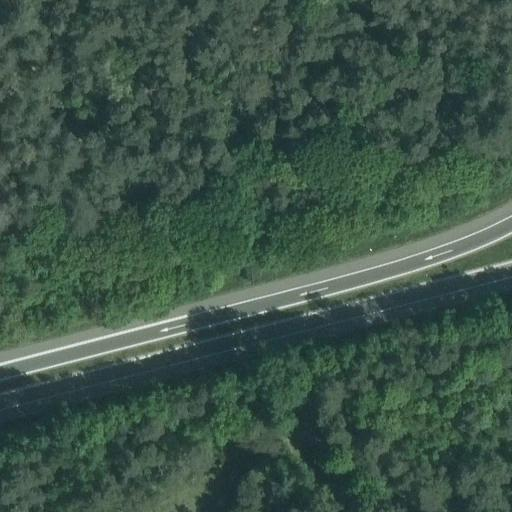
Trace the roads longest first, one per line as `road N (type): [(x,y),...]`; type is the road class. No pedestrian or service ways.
road 1 (motorway): [(511,228),(0,370)]
road 2 (motorway): [(0,400),(511,272)]
